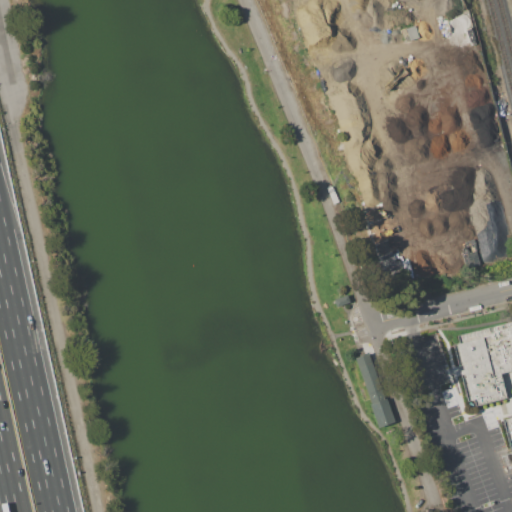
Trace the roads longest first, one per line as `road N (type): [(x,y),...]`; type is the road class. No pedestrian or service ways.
road 1 (residential): [(246,0),(374,325)]
road 2 (motorway): [(58,511),(0,251)]
road 3 (residential): [(374,325),(511,289)]
